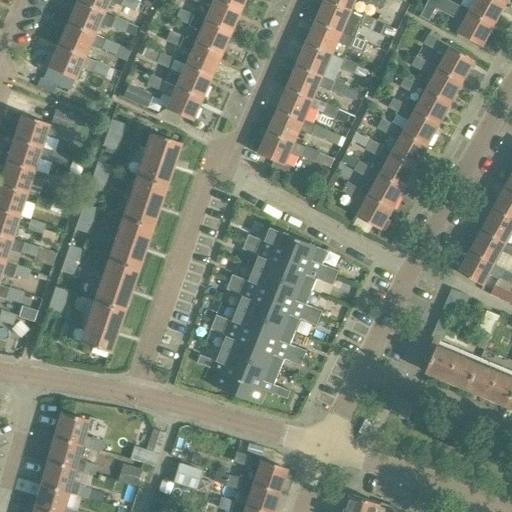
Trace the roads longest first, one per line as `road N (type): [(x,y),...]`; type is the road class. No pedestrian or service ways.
road 1 (residential): [(134,395),(214,163),(241,136),(300,0)]
road 2 (residential): [(325,446),(511,92)]
road 3 (residential): [(325,446),(134,395)]
road 4 (residential): [(499,511),(325,446)]
road 5 (residential): [(134,395),(14,376)]
